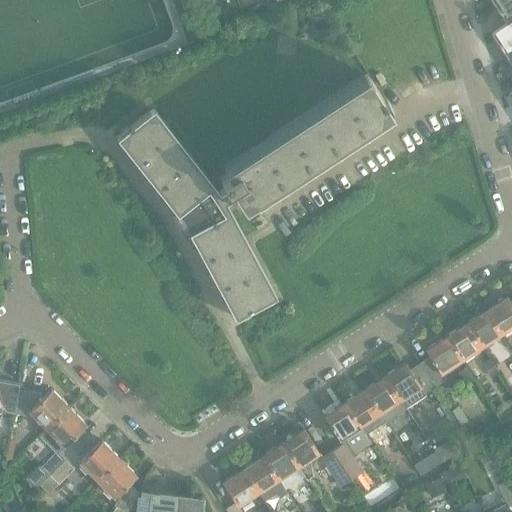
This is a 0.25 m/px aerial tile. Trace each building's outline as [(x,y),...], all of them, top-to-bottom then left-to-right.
[(511,0),(496,0),(510,21),(511,20),(511,0)] [(494,31),(511,56),(511,55),(511,20),(510,21),(494,31)] [(237,315),(234,317),(234,318),(272,298),(225,212),(220,205),(236,195),(239,200),(236,202),(239,207),(242,205),(243,206),(255,199),(256,200),(257,199),(256,198),(282,181),(283,182),(284,181),(283,180),(309,164),(309,165),(311,164),(310,163),(336,146),(336,147),(337,146),(337,145),(362,129),(363,130),(364,129),(363,128),(389,111),(390,112),(391,112),(375,86),(370,78),(234,166),(235,169),(220,179),(226,188),(214,196),(209,188),(210,188),(149,111),(116,137),(117,138),(120,136),(136,162),(137,163),(139,161),(156,187),(157,188),(159,186),(176,213),(177,214),(173,217),(184,234),(188,232),(189,233),(207,259),(204,260),(204,261),(205,261),(222,287),(219,289),(219,290),(220,290),(237,315)] [(511,303),(507,295),(485,309),(501,334),(511,326),(511,303)] [(485,309),(466,322),(482,346),(501,334),(485,309)] [(466,322),(446,335),(462,360),(482,346),(466,322)] [(445,378),(442,373),(462,360),(446,335),(425,349),(429,356),(419,362),(421,364),(434,385),(445,378)] [(490,359),(483,364),(491,376),(499,372),(490,359)] [(406,362),(384,376),(400,400),(421,386),(425,392),(435,386),(434,385),(421,364),(411,371),(406,362)] [(466,384),(474,379),(467,367),(458,373),(466,384)] [(400,400),(384,376),(364,389),(379,413),(400,400)] [(0,408),(3,407),(6,411),(15,413),(19,390),(20,383),(0,379),(0,408)] [(38,394),(19,390),(15,413),(27,415),(30,412),(46,428),(68,406),(51,389),(42,398),(38,394)] [(364,389),(344,402),(359,426),(379,413),(364,389)] [(370,443),(359,426),(344,402),(323,415),(342,443),(331,450),(349,478),(359,471),(350,456),(370,443)] [(86,424),(68,406),(46,428),(63,446),(86,424)] [(385,440),(393,435),(384,420),(376,425),(385,440)] [(303,429),(282,443),(304,477),(307,480),(314,475),(312,466),(320,454),(303,429)] [(79,462),(96,480),(119,458),(102,440),(79,462)] [(282,443),(262,456),(278,480),(285,490),(304,477),(282,443)] [(339,484),(349,478),(331,450),(321,457),(339,484)] [(41,467),(49,475),(65,460),(57,452),(41,467)] [(262,456),(242,469),(258,493),(278,480),(262,456)] [(432,464),(426,456),(416,462),(422,470),(432,464)] [(136,476),(119,458),(96,480),(114,498),(136,476)] [(65,460),(49,475),(39,485),(47,493),(73,468),(65,460)] [(508,481),(497,460),(488,464),(498,486),(508,481)] [(238,506),(258,493),(242,469),(222,482),(238,506)] [(507,504),(490,511),(511,511),(510,510),(511,509),(511,486),(511,484),(509,481),(498,486),(507,504)] [(309,484),(302,488),(310,501),(317,496),(309,484)] [(283,488),(276,492),(284,503),(290,499),(283,488)] [(148,511),(174,511),(176,494),(150,492),(148,511)] [(1,499),(9,511),(23,511),(11,493),(1,499)] [(201,511),(203,497),(176,494),(174,511),(201,511)] [(113,511),(127,511),(129,509),(119,502),(113,511)]
